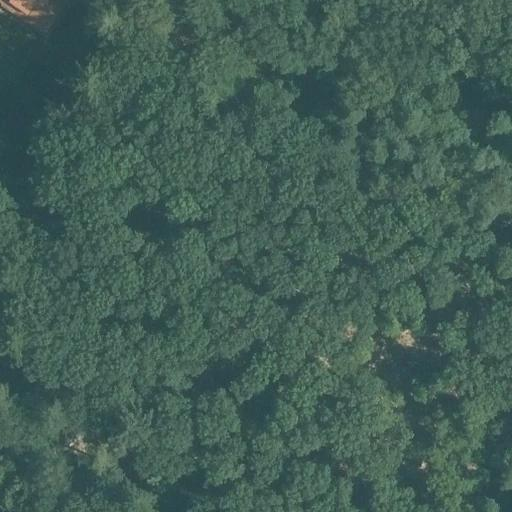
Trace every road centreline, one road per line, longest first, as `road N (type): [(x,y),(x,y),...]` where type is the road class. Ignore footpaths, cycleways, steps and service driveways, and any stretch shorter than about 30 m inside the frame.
road 1 (track): [(0,226),(52,209),(86,219),(418,511)]
road 2 (unclassified): [(95,428),(0,295)]
road 3 (unclassified): [(0,510),(95,428)]
